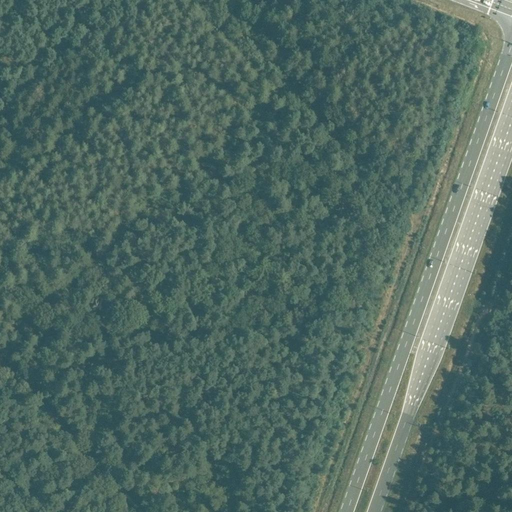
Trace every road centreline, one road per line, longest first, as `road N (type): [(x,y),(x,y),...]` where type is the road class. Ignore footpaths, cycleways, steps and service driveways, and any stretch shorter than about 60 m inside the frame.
road 1 (secondary): [(511,52),(346,511)]
road 2 (secondary): [(373,511),(511,129)]
